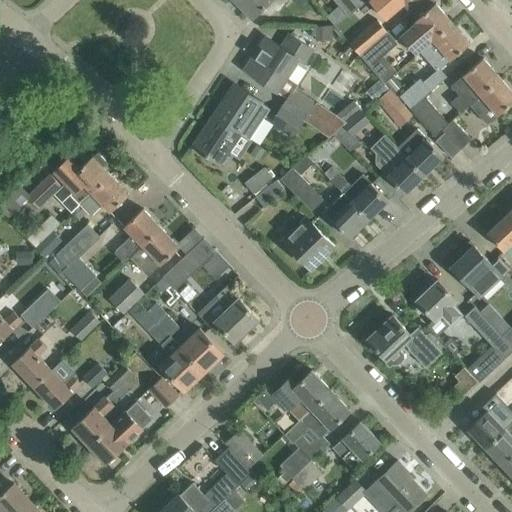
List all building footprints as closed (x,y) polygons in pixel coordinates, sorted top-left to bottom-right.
[(251,19),(251,20),(271,0),(233,0),(251,18),(251,19)] [(366,0),(335,0),(343,8),(329,20),(335,27),(366,0)] [(407,0),(370,0),(383,16),(392,9),(401,2),(403,4),(407,0)] [(420,51),(452,23),(435,3),(416,20),(417,20),(397,37),(413,56),(420,51)] [(350,43),(359,54),(387,30),(378,19),(350,43)] [(420,51),(437,71),(470,43),(452,23),(420,51)] [(387,30),(359,54),(370,67),(398,44),(387,30)] [(334,134),(344,124),(347,122),(317,101),(315,103),(295,89),(299,84),(287,76),(298,60),(304,64),(314,49),(289,32),(280,46),(265,36),(264,37),(265,38),(245,68),(244,68),(244,69),(288,98),(282,107),(304,121),(305,121),(330,137),(334,134)] [(500,78),(483,58),(463,75),(471,84),(451,101),(460,112),(470,104),(500,78)] [(400,95),(411,108),(425,96),(431,91),(420,78),(400,95)] [(470,104),(487,124),(511,102),(511,91),(500,78),(470,104)] [(261,104),(262,102),(234,83),(233,84),(233,85),(213,115),(240,133),(249,139),(269,109),(261,104)] [(394,93),(390,90),(377,100),(398,127),(412,116),(394,93)] [(425,96),(411,108),(423,123),(425,125),(439,113),(425,96)] [(282,107),(271,123),(293,138),(304,121),(282,107)] [(221,164),(220,163),(240,133),(213,115),(193,145),(192,145),(192,146),(220,165),(221,164)] [(455,122),(451,126),(447,122),(442,128),(461,148),(471,139),(455,122)] [(344,124),(334,134),(351,152),(362,143),(344,124)] [(398,147),(424,175),(443,156),(417,128),(398,147)] [(442,128),(436,134),(439,137),(435,140),(451,157),(461,148),(442,128)] [(389,177),(388,177),(404,194),(424,175),(398,147),(395,144),(375,163),(389,177)] [(292,167),(281,179),(298,196),(309,184),(300,174),(313,161),(307,155),(292,167)] [(80,204),(110,175),(92,156),(79,169),(67,157),(53,171),(73,191),(70,194),(80,204)] [(273,177),(265,167),(246,182),(254,192),(273,177)] [(338,172),(330,179),(340,189),(347,182),(338,172)] [(49,174),(27,195),(39,208),(61,187),(49,174)] [(368,219),(388,200),(363,174),(343,193),(368,219)] [(110,175),(80,204),(91,215),(102,204),(110,212),(129,194),(110,175)] [(286,190),(277,179),(257,196),(265,207),(286,190)] [(349,238),(368,219),(343,193),(342,192),(323,211),(349,238)] [(124,226),(132,235),(114,252),(124,263),(131,256),(161,227),(143,208),(124,226)] [(511,219),(507,214),(487,233),(504,251),(511,243),(511,219)] [(311,268),(334,246),(307,218),(284,240),(311,268)] [(99,237),(87,224),(51,259),(63,272),(79,256),(99,237)] [(161,227),(131,256),(148,275),(160,264),(160,265),(179,247),(161,227)] [(35,247),(44,257),(62,240),(52,230),(47,236),(35,247)] [(479,295),(501,274),(470,241),(447,262),(479,295)] [(31,250),(19,250),(19,264),(31,263),(31,250)] [(172,268),(163,276),(175,289),(202,264),(202,263),(190,250),(186,254),(172,268)] [(202,263),(202,264),(212,275),(227,262),(216,250),(202,263)] [(96,275),(79,256),(63,272),(88,298),(103,283),(96,276),(96,275)] [(143,293),(129,278),(109,298),(123,313),(143,293)] [(422,313),(426,310),(435,320),(442,314),(451,323),(461,313),(453,303),(456,300),(437,279),(435,282),(431,278),(409,299),(422,313)] [(228,307),(215,320),(235,342),(259,319),(226,286),(217,295),(228,307)] [(49,288),(21,314),(33,328),(61,301),(49,288)] [(147,312),(156,321),(170,336),(179,327),(156,302),(147,311),(147,312)] [(464,316),(504,359),(511,350),(511,345),(475,306),(464,316)] [(90,311),(71,329),(81,340),(100,322),(90,311)] [(0,341),(21,322),(12,312),(3,320),(0,316),(0,341)] [(408,349),(425,367),(447,347),(431,330),(425,335),(418,327),(410,334),(393,315),(368,338),(385,357),(382,360),(389,367),(392,364),(397,364),(403,359),(404,354),(398,347),(403,342),(409,348),(408,349)] [(171,356),(161,365),(184,390),(185,389),(204,371),(180,347),(170,336),(156,321),(147,330),(171,356)] [(511,344),(511,324),(502,334),(511,344)] [(180,347),(204,371),(222,353),(223,354),(224,353),(200,328),(180,347)] [(33,386),(50,370),(37,356),(45,348),(37,339),(12,363),(33,386)] [(96,363),(95,362),(81,376),(93,387),(102,378),(104,381),(112,373),(109,370),(119,360),(109,350),(96,363)] [(132,373),(124,365),(105,382),(113,391),(132,373)] [(33,386),(55,409),(80,385),(72,376),(63,384),(50,370),(33,386)] [(301,418),(331,390),(311,370),(296,384),(289,377),(273,393),(297,417),(298,416),(301,418)] [(161,376),(148,388),(166,407),(178,395),(161,376)] [(331,390),(301,418),(284,434),(293,443),(309,427),(320,438),(350,410),(331,390)] [(72,427),(89,445),(110,425),(102,416),(113,405),(104,396),(72,427)] [(440,398),(424,414),(434,424),(450,409),(440,398)] [(485,448),(511,421),(511,416),(507,412),(503,416),(492,405),(467,429),(485,448)] [(110,425),(89,445),(106,463),(143,429),(125,410),(110,425)] [(380,442),(360,421),(333,447),(351,467),(361,457),(362,458),(380,442)] [(511,421),(485,448),(502,466),(511,455),(511,421)] [(226,442),(250,466),(262,455),(239,430),(226,442)] [(310,459),(298,447),(280,464),(285,470),(267,487),(274,493),(291,476),(310,459)] [(251,473),(228,449),(214,462),(237,486),(251,473)] [(511,455),(502,466),(511,476),(511,455)] [(310,459),(291,476),(304,490),(303,490),(313,501),(321,494),(311,482),(322,472),(310,459)] [(332,511),(343,511),(363,493),(381,511),(406,511),(425,494),(408,475),(405,477),(401,473),(406,469),(397,460),(365,491),(355,480),(327,506),(332,511)] [(197,511),(210,501),(192,482),(160,511),(197,511)] [(0,511),(25,511),(33,505),(13,483),(0,494),(0,511)] [(231,511),(244,500),(233,489),(221,500),(208,511),(231,511)]
